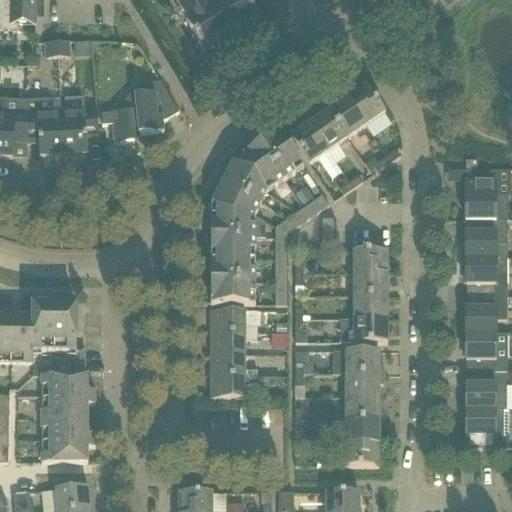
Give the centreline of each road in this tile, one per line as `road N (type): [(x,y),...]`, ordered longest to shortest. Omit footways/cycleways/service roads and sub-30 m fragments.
road 1 (residential): [(409,496),(417,440),(418,136),(382,60),(346,40)]
road 2 (residential): [(136,511),(136,465),(167,433),(169,281),(142,246)]
road 3 (residential): [(163,187),(197,142),(346,40)]
road 4 (unknown): [(111,0),(196,117),(216,128)]
road 5 (residential): [(0,178),(120,174),(163,187)]
road 6 (residential): [(0,254),(56,268),(112,267),(142,246)]
